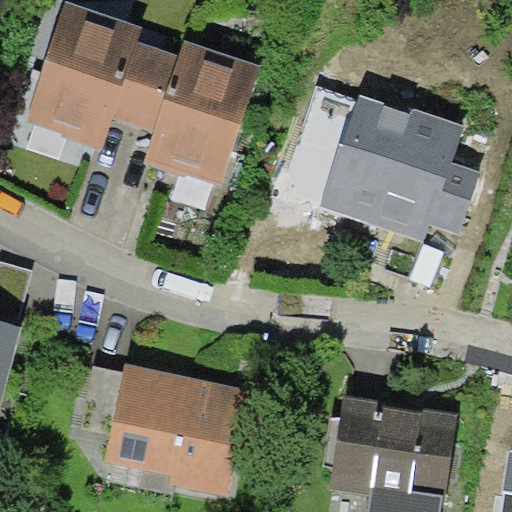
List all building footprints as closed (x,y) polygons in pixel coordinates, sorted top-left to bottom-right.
[(135,33),(61,9),(23,125),(31,127),(23,150),(55,160),(62,138),(97,150),(106,121),(131,46),(135,33)] [(174,60),(131,46),(106,121),(150,135),(174,60)] [(178,47),(174,60),(150,135),(140,165),(176,176),(169,198),(205,209),(212,186),(218,188),(256,71),(178,47)] [(410,115),(358,97),(321,205),(421,239),(426,227),(458,238),(479,177),(449,166),(463,127),(412,110),(410,115)] [(30,275),(1,267),(0,269),(0,313),(19,319),(30,275)] [(0,440),(29,335),(0,326),(0,440)] [(231,502),(253,394),(132,369),(112,464),(175,477),(172,490),(231,502)] [(462,417),(351,403),(339,488),(451,503),(462,417)] [(511,511),(511,449),(508,449),(500,511),(511,511)]
